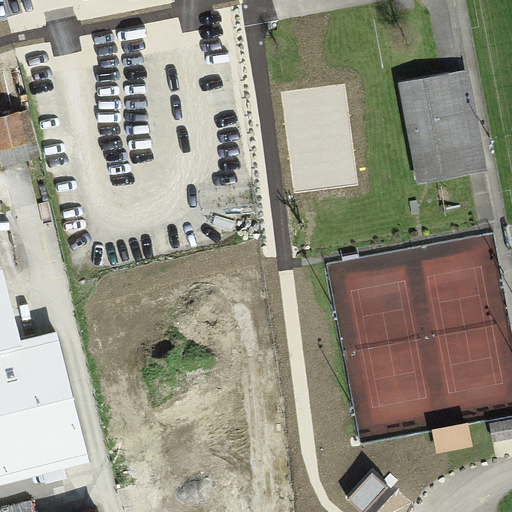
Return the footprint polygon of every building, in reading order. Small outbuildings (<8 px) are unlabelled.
[(465,73),(399,86),(417,183),(483,170),(465,73)] [(16,115),(0,119),(0,154),(25,148),(16,115)] [(0,480),(79,459),(48,339),(15,348),(0,292),(0,480)] [(236,385),(179,398),(186,433),(206,428),(214,463),(251,455),(236,385)] [(165,511),(162,494),(156,471),(115,480),(122,511),(165,511)] [(229,511),(222,480),(162,494),(165,511),(229,511)]
